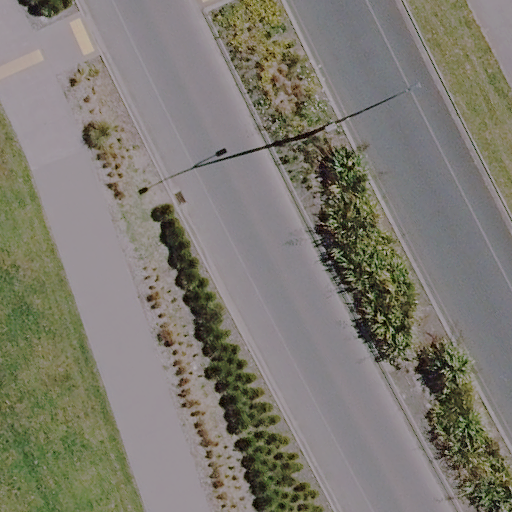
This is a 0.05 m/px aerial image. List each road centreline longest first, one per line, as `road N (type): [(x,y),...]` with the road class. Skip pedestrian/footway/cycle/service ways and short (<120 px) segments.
road 1 (secondary): [(378,511),(241,262),(117,0)]
road 2 (secondary): [(291,0),(450,317),(511,422)]
